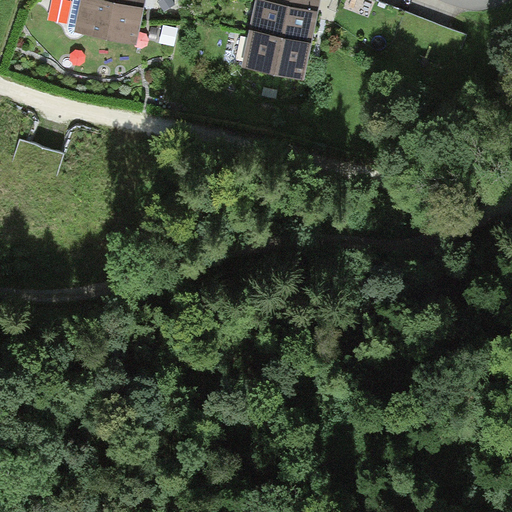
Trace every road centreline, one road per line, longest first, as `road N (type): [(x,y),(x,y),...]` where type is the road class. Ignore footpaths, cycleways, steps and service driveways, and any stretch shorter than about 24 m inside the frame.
road 1 (track): [(0,291),(70,295),(252,242),(407,245),(511,203)]
road 2 (track): [(0,86),(389,184),(461,226)]
